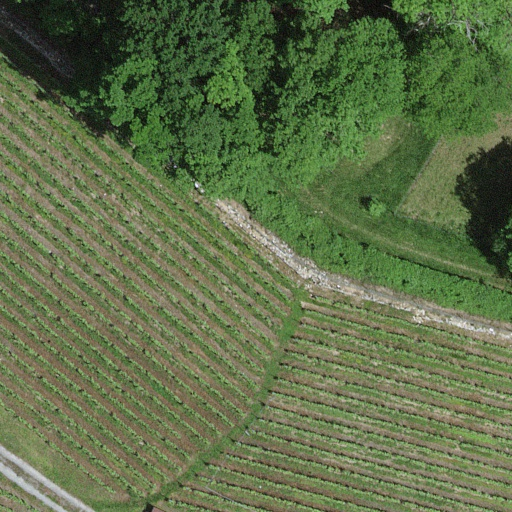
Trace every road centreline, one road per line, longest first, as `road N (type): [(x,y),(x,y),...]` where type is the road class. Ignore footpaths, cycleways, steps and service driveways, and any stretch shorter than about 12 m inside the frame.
road 1 (track): [(109,2),(238,105),(293,189)]
road 2 (track): [(107,0),(175,21),(362,14)]
